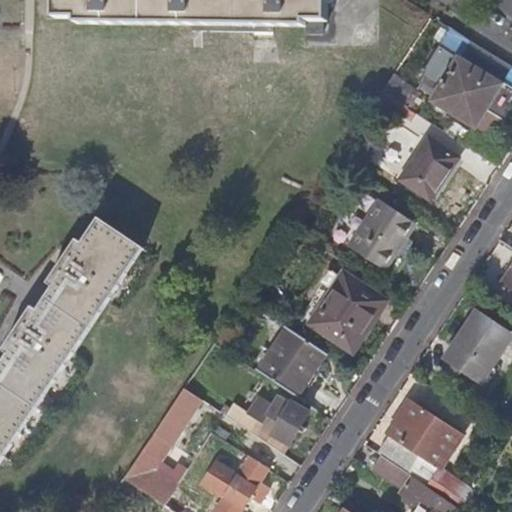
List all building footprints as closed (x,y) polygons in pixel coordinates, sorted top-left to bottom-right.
[(57,0),(57,18),(79,19),(79,24),(192,25),(192,33),(273,34),(274,26),(307,26),(307,34),(324,34),(323,21),(328,21),(328,0),(57,0)] [(353,66),(382,80),(406,30),(378,16),(353,66)] [(511,106),(511,89),(441,47),(425,74),(427,75),(420,88),(433,96),(430,101),(476,128),(487,111),(504,121),(511,106)] [(416,90),(396,77),(385,92),(406,106),(416,90)] [(385,92),(384,91),(374,106),(399,123),(409,108),(406,106),(385,92)] [(460,158),(429,138),(401,180),(431,200),(460,158)] [(417,224),(381,200),(350,247),(386,270),(417,224)] [(17,342),(9,353),(0,367),(0,463),(144,249),(99,219),(82,244),(75,256),(62,275),(54,286),(38,311),(30,323),(17,342)] [(82,244),(76,240),(69,252),(75,256),(82,244)] [(511,267),(501,283),(511,290),(511,267)] [(62,275),(56,271),(48,283),(54,286),(62,275)] [(381,302),(346,279),(317,322),(353,346),(381,302)] [(38,311),(31,307),(24,319),(30,323),(38,311)] [(511,339),(511,332),(478,310),(444,360),(482,385),(511,339)] [(328,354),(288,328),(259,371),(299,398),(328,354)] [(17,342),(11,338),(4,350),(9,353),(17,342)] [(186,390),(125,480),(155,500),(166,506),(176,492),(180,486),(157,471),(203,401),(186,390)] [(265,410),(263,408),(257,417),(256,421),(263,426),(269,417),(278,423),(267,441),(286,454),(310,412),(290,400),(289,403),(278,396),(273,405),(269,403),(265,410)] [(467,436),(412,400),(377,452),(382,456),(432,489),(467,436)] [(235,402),(226,414),(257,435),(263,426),(256,421),(257,417),(235,402)] [(269,417),(263,426),(257,435),(267,441),(278,423),(269,417)] [(382,456),(372,470),(402,490),(399,494),(418,507),(422,502),(435,511),(433,511),(458,511),(461,509),(441,495),(432,489),(382,456)] [(218,462),(203,484),(224,497),(214,511),(200,511),(201,510),(176,492),(166,506),(174,511),(242,511),(270,470),(249,457),(238,475),(218,462)] [(474,494),(451,479),(441,495),(461,509),(464,510),(474,495),(474,494)] [(155,500),(146,511),(174,511),(166,506),(155,500)]
